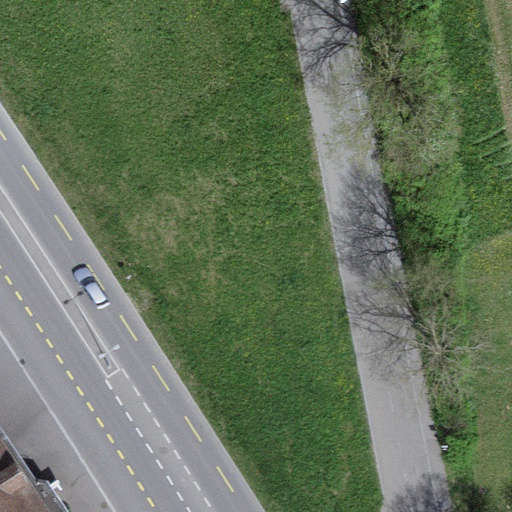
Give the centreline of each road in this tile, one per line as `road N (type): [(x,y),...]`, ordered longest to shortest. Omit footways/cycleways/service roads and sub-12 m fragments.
road 1 (unclassified): [(314,0),(412,511)]
road 2 (primary): [(176,511),(0,240)]
